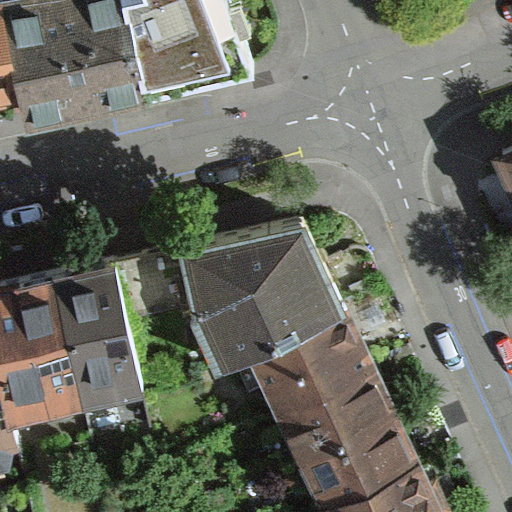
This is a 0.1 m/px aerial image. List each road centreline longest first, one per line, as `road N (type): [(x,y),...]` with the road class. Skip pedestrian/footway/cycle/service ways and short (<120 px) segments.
road 1 (residential): [(0,184),(369,102)]
road 2 (residential): [(369,102),(511,395)]
road 3 (residential): [(511,44),(369,102)]
